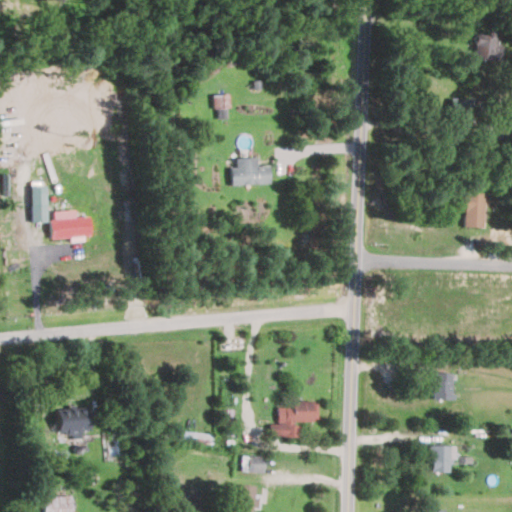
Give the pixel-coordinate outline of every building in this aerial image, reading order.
[(500,44),(494,44),(495,33),(473,32),(472,60),(500,60),(500,44)] [(211,93),(211,117),(226,117),(226,94),(211,93)] [(469,99),(447,99),(447,121),(469,121),(469,99)] [(226,166),(226,184),(266,184),(266,165),(253,165),(253,157),(232,157),(232,166),(226,166)] [(41,181),(30,181),(30,221),(41,221),(41,181)] [(480,226),(480,189),(461,189),(461,226),(480,226)] [(85,217),(47,218),(47,237),(86,235),(85,217)] [(447,398),(447,372),(428,372),(428,398),(447,398)] [(293,434),(293,420),(311,421),(311,400),(288,400),(288,407),(272,407),(272,434),(293,434)] [(52,433),(85,433),(85,408),(52,408),(52,433)] [(426,471),(445,471),(445,462),(452,462),(452,445),(426,444),(426,471)] [(263,456),(240,454),(239,471),(262,472),(263,456)] [(233,499),(233,511),(250,511),(250,484),(227,484),(227,499),(233,499)] [(40,496),(40,511),(69,511),(69,496),(40,496)]
